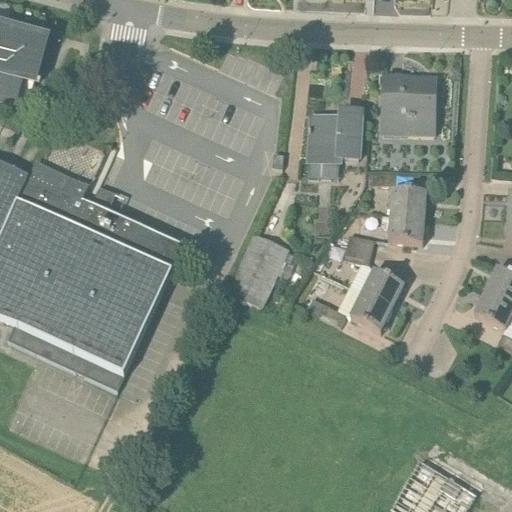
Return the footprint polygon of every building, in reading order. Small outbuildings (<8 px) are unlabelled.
[(0,108),(8,111),(16,113),(24,84),(27,73),(39,76),(47,47),(0,33),(0,108)] [(434,140),(435,83),(384,82),(383,139),(434,140)] [(359,164),(362,116),(343,114),(342,122),(312,120),(308,166),(341,168),(341,163),(359,164)] [(283,174),(284,160),(274,159),(272,172),(283,174)] [(0,323),(15,331),(9,345),(117,396),(171,279),(183,252),(137,231),(141,223),(110,209),(115,198),(99,190),(95,200),(94,200),(93,200),(89,198),(71,189),(67,198),(29,181),(0,167),(0,323)] [(396,177),(370,176),(370,190),(396,190),(396,177)] [(425,223),(427,196),(392,194),(390,220),(425,223)] [(423,249),(425,223),(390,220),(388,246),(423,249)] [(263,313),(289,255),(255,239),(228,298),(263,313)] [(347,252),(372,258),(375,246),(350,239),(347,252)] [(372,258),(347,252),(344,264),(369,270),(372,258)] [(486,296),(511,308),(511,279),(497,272),(486,296)] [(393,314),(405,290),(374,275),(362,298),(393,314)] [(505,335),(511,320),(511,308),(486,296),(474,320),(505,335)] [(381,337),(393,314),(362,298),(350,321),(381,337)] [(346,320),(324,308),(312,303),(307,313),(319,319),(318,320),(341,332),(346,320)] [(497,350),(511,357),(511,342),(503,338),(497,350)] [(471,511),(477,504),(418,468),(391,511),(471,511)]
